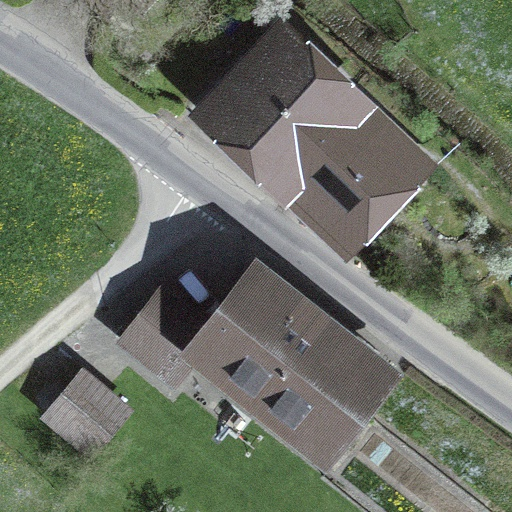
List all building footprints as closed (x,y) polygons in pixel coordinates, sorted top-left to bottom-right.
[(97,0),(109,10),(118,0),(124,0),(137,12),(148,0),(97,0)] [(220,114),(283,173),(350,106),(286,46),(295,34),(282,22),(231,75),(243,87),(218,112),(220,114)] [(350,106),(283,173),(345,233),(411,165),(350,106)] [(122,339),(175,382),(200,349),(324,447),(383,374),(257,275),(213,330),(161,288),(122,339)] [(89,449),(124,409),(84,375),(49,415),(89,449)]
